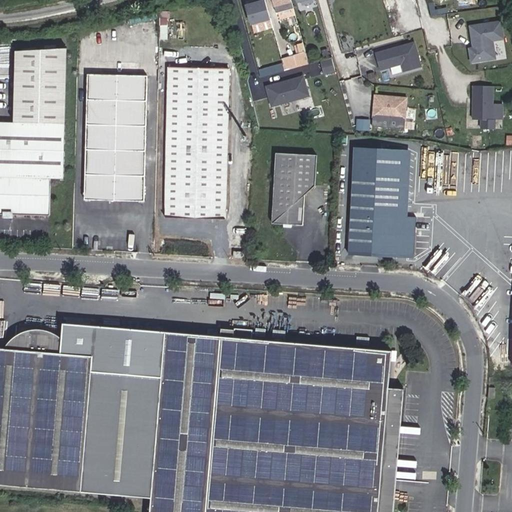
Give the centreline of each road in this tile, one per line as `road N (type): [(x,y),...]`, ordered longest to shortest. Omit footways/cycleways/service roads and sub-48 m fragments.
road 1 (unclassified): [(0,260),(427,288),(464,320),(478,363),(467,511)]
road 2 (unknown): [(147,227),(157,69),(138,53),(89,54),(83,72),(81,217),(91,226),(118,226)]
road 3 (unknown): [(17,261),(14,300),(29,316),(144,328),(160,313),(163,268)]
road 4 (unknown): [(314,276),(332,148)]
